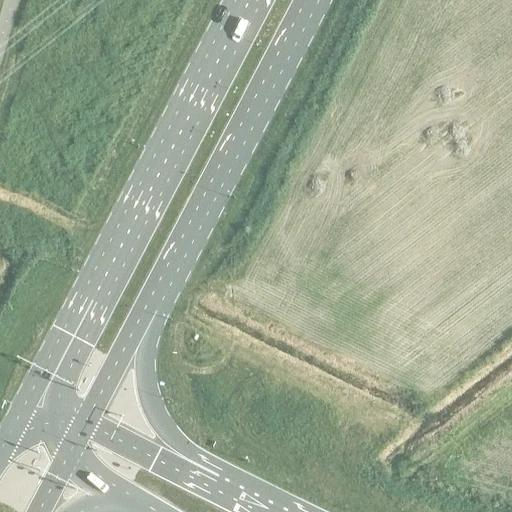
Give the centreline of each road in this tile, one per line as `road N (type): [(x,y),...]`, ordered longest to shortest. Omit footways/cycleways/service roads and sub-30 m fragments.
road 1 (secondary): [(235,0),(25,407)]
road 2 (secondary): [(157,292),(311,0)]
road 3 (motorway): [(198,476),(153,410),(144,354),(157,292)]
road 4 (secondary): [(85,422),(157,292)]
road 5 (motorway): [(198,476),(85,422)]
